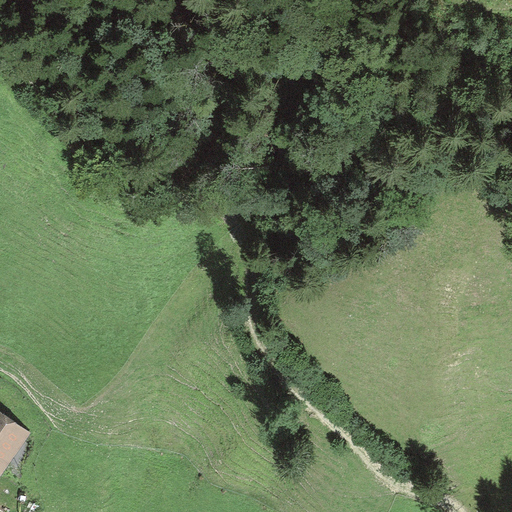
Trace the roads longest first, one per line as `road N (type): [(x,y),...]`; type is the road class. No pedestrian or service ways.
road 1 (track): [(0,36),(95,169),(121,185),(195,196),(226,212),(243,240),(252,326),(276,369),(386,477),(461,511)]
road 2 (track): [(179,0),(170,13),(142,20),(46,0)]
